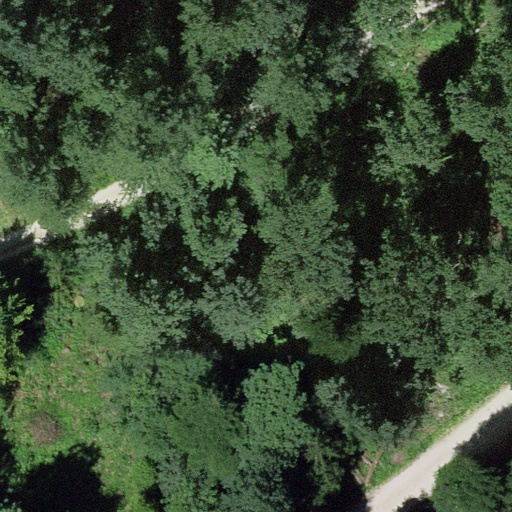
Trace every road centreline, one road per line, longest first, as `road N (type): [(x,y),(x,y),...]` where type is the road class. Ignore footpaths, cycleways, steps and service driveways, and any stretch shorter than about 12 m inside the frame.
road 1 (track): [(435,0),(212,145),(0,254)]
road 2 (track): [(511,396),(370,511)]
